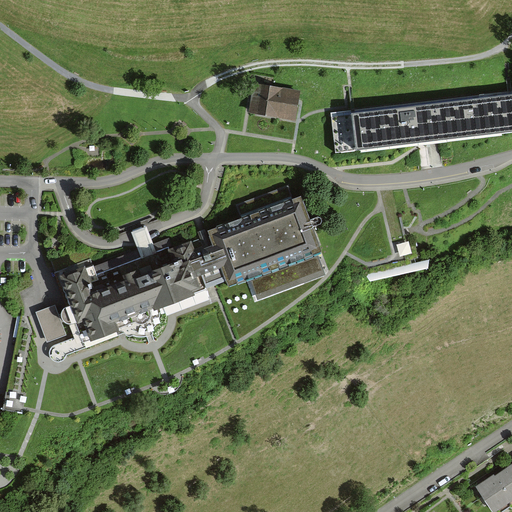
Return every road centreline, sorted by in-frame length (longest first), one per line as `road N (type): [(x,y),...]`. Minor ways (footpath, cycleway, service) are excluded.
road 1 (track): [(188,99),(261,63),(452,61),(488,54),(511,37)]
road 2 (residential): [(511,154),(361,179),(291,158),(214,157)]
road 3 (unclassified): [(0,180),(97,181),(162,159),(214,157)]
road 4 (track): [(0,23),(71,75),(188,99)]
road 5 (residential): [(387,511),(511,427)]
